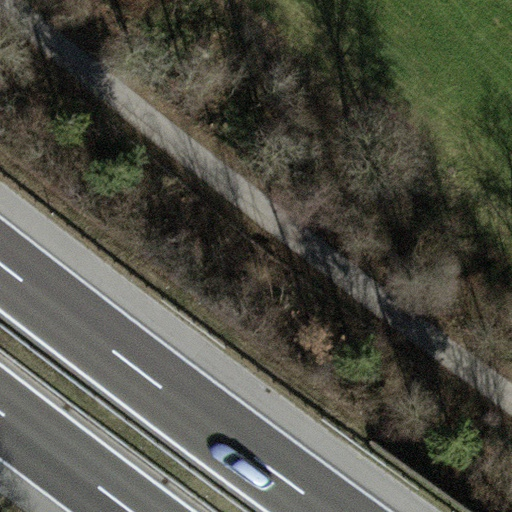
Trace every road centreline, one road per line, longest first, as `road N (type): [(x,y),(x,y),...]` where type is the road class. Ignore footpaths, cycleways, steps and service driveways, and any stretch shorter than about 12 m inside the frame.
road 1 (track): [(511,407),(0,5)]
road 2 (motorway): [(332,511),(0,260)]
road 3 (motorway): [(0,415),(127,511)]
